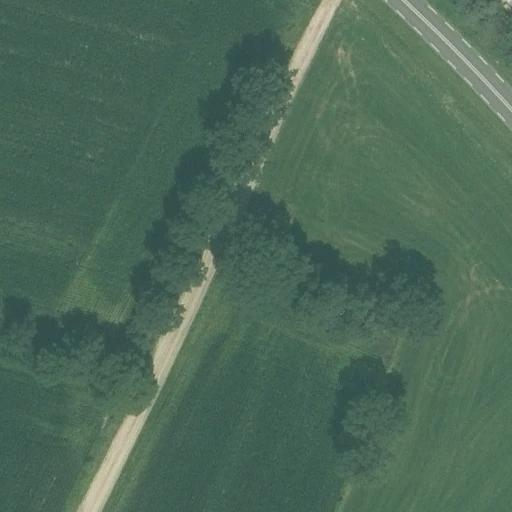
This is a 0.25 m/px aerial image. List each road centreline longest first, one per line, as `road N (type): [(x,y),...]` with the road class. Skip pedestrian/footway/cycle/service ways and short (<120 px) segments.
road 1 (track): [(86,511),(333,0)]
road 2 (primary): [(511,110),(402,0)]
